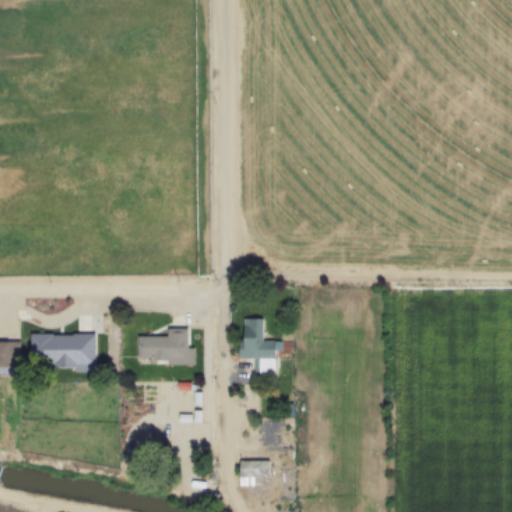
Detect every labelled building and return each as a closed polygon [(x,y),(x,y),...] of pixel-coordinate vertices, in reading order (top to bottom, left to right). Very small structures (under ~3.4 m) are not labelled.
[(262,317),(243,317),(243,357),(256,357),(256,375),(275,375),(275,340),(262,340),(262,317)] [(137,335),(137,358),(187,358),(187,327),(166,327),(166,335),(137,335)] [(30,332),(30,365),(94,365),(94,332),(30,332)] [(0,340),(0,367),(19,367),(19,340),(0,340)] [(261,485),(261,477),(269,477),(269,460),(239,460),(239,485),(261,485)]
